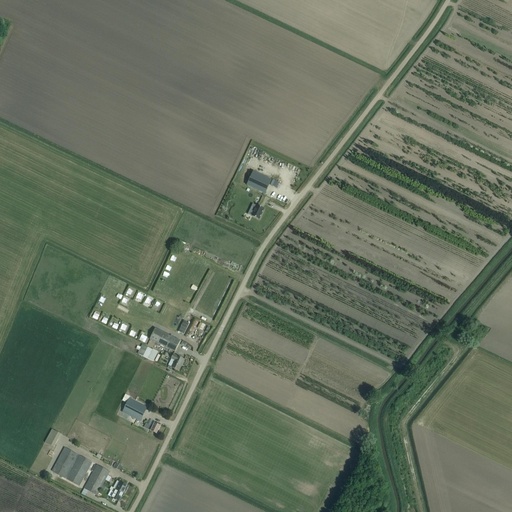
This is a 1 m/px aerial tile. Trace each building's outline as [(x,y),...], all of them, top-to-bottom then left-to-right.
[(271,180),(267,178),(253,171),(246,185),(260,192),(265,194),(271,180)] [(257,205),(252,216),(259,220),(264,209),(257,205)] [(184,321),(178,332),(184,334),(189,323),(184,321)] [(180,341),(166,334),(155,328),(150,339),(175,352),(180,341)] [(148,341),(151,336),(146,333),(143,339),(148,341)] [(147,347),(143,357),(148,359),(152,350),(147,347)] [(184,360),(173,354),(171,358),(175,360),(173,364),(169,362),(168,365),(179,371),(184,360)] [(140,421),(147,407),(129,398),(122,412),(140,421)] [(146,423),(144,427),(145,427),(151,430),(151,431),(157,433),(160,426),(155,423),(153,426),(146,423)] [(52,429),(45,443),(54,448),(61,434),(52,429)] [(79,486),(92,463),(65,448),(52,471),(79,486)] [(93,472),(91,476),(104,483),(110,472),(97,465),(97,466),(95,465),(91,471),(93,472)] [(91,476),(84,489),(97,496),(104,483),(91,476)] [(118,485),(116,489),(119,491),(124,493),(126,489),(128,486),(119,482),(117,481),(116,484),(118,485)] [(119,491),(116,489),(111,487),(110,490),(114,492),(111,497),(116,500),(115,500),(116,501),(116,500),(119,501),(123,493),(124,494),(124,493),(119,491)]
